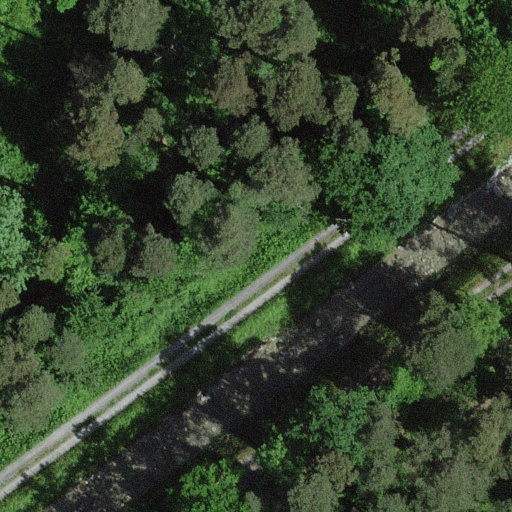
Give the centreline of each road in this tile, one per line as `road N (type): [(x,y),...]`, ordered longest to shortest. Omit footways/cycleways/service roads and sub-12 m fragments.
road 1 (unclassified): [(511,108),(0,496)]
road 2 (track): [(195,511),(511,274)]
